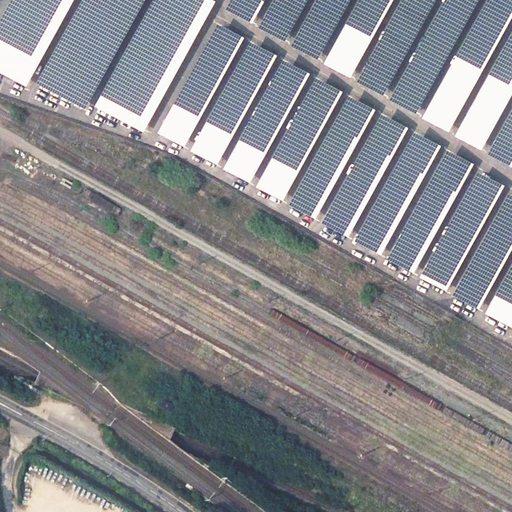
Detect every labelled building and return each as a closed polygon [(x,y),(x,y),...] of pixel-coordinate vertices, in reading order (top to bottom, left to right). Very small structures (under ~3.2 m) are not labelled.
[(10,0),(0,27),(0,76),(26,86),(39,72),(32,88),(85,109),(97,95),(91,111),(152,135),(206,0),(198,0),(165,39),(155,30),(143,26),(147,16),(133,32),(145,0),(10,0)] [(205,147),(200,153),(211,161),(216,155),(205,147)] [(257,164),(228,154),(223,170),(252,180),(257,164)] [(284,203),(315,216),(321,202),(309,197),(308,200),(288,191),(290,187),(294,178),(276,170),(275,171),(264,166),(255,187),(285,200),(284,203)] [(327,210),(321,219),(345,236),(354,223),(343,214),(339,219),(327,210)] [(414,272),(429,246),(409,236),(405,242),(397,238),(386,257),(414,272)] [(422,257),(424,284),(455,282),(453,254),(422,257)] [(451,297),(482,304),(484,293),(454,286),(451,297)] [(511,305),(509,312),(490,302),(485,312),(511,326),(511,325),(511,305)] [(172,405),(162,400),(158,407),(168,412),(172,405)]
